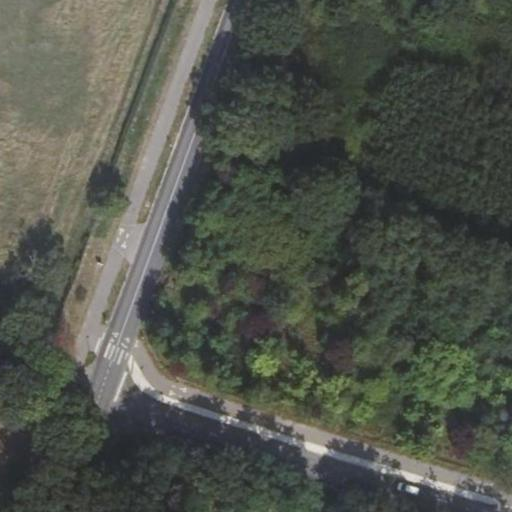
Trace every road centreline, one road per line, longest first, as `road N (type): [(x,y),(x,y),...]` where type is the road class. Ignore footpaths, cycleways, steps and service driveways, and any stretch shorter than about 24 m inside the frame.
road 1 (tertiary): [(102,390),(244,0)]
road 2 (residential): [(459,511),(182,424),(102,390)]
road 3 (tertiary): [(62,511),(102,390)]
